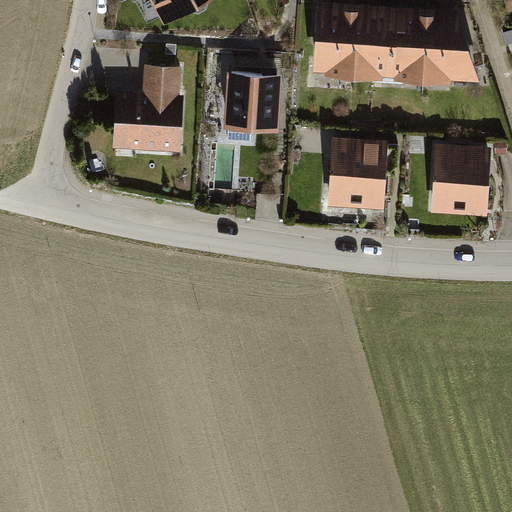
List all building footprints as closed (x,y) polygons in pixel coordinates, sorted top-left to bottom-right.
[(156,0),(164,14),(171,16),(190,5),(198,8),(207,3),(207,0),(156,0)] [(456,15),(313,5),(308,80),(326,81),(325,89),(378,93),(379,85),(394,86),(394,94),(449,97),(449,88),(479,90),(456,15)] [(118,97),(116,153),(181,155),(184,73),(144,71),(143,98),(118,97)] [(277,74),(233,71),(229,132),(272,135),(277,74)] [(387,145),(332,142),(329,208),(384,211),(387,145)] [(492,151),(440,147),(435,216),(487,220),(492,151)]
